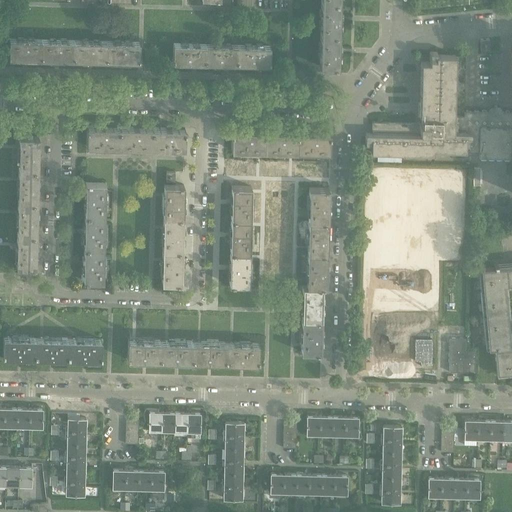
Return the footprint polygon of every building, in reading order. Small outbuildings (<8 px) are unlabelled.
[(340,2),(322,2),(321,34),(339,35),(340,21),(341,21),(341,16),(340,16),(340,2)] [(321,34),(321,41),(320,66),(338,67),(339,53),(340,53),(340,48),(339,48),(339,35),(321,34)] [(9,38),(9,57),(41,58),(42,39),(9,38)] [(489,38),(480,39),(481,51),(490,50),(489,38)] [(74,40),(42,39),(41,58),(74,59),(74,40)] [(74,40),(74,59),(106,60),(106,41),(74,40)] [(106,41),(106,60),(139,61),(139,42),(106,41)] [(173,43),(173,62),(181,62),(187,62),(192,62),(198,62),(205,62),(205,44),(198,44),(192,44),(187,44),(181,43),(173,43)] [(205,44),(205,62),(213,63),(219,63),(224,63),(229,63),(237,63),(237,45),(230,45),(224,44),(219,44),(213,44),(205,44)] [(237,45),(237,63),(245,63),(251,64),(256,64),(262,64),(270,64),(270,46),(262,45),(256,45),(251,45),(245,45),(237,45)] [(366,133),(365,144),(371,144),(371,153),(435,154),(435,151),(479,152),(479,158),(511,159),(511,152),(511,117),(511,113),(509,111),(506,111),(504,113),(503,113),(501,113),(501,111),(499,109),(493,109),(490,111),(490,112),(489,112),(487,112),(486,111),(483,111),(481,112),(480,112),(478,110),(475,110),(473,112),(472,112),(470,110),(467,110),(465,112),(464,112),(464,116),(454,116),(456,55),(437,54),(437,52),(430,52),(430,62),(421,62),(420,117),(422,117),(422,121),(421,123),(411,123),(404,123),(403,123),(396,123),(396,122),(395,122),(395,123),(388,122),(372,122),(372,130),(374,130),(374,133),(366,133)] [(119,147),(120,127),(87,126),(87,146),(119,147)] [(152,148),(153,128),(120,127),(119,147),(152,148)] [(185,148),(185,129),(153,128),(152,148),(185,148)] [(264,150),(265,131),(232,130),(231,150),(264,150)] [(297,151),(298,132),(265,131),(264,150),(297,151)] [(330,152),(330,133),(298,132),(297,151),(330,152)] [(38,170),(39,151),(39,137),(20,137),(19,169),(38,170)] [(37,202),(38,184),(38,170),(19,169),(18,202),(37,202)] [(175,181),(175,172),(175,171),(166,171),(166,180),(175,181)] [(104,215),(105,197),(105,183),(86,182),(85,215),(104,215)] [(183,217),(183,199),(184,185),(164,184),(163,217),(183,217)] [(250,219),(251,200),(251,186),(232,186),(231,219),(250,219)] [(328,221),(328,202),(329,188),(309,188),(308,221),(328,221)] [(36,235),(37,216),(37,202),(18,202),(17,235),(36,235)] [(104,248),(104,229),(104,215),(85,215),(84,248),(104,248)] [(182,250),(183,231),(183,217),(163,217),(163,250),(182,250)] [(250,252),(250,233),(250,219),(231,219),(230,252),(250,252)] [(327,254),(328,235),(328,221),(308,221),(308,254),(327,254)] [(36,268),(36,249),(36,235),(17,235),(16,267),(36,268)] [(103,281),(103,262),(104,248),(84,248),(83,280),(103,281)] [(181,283),(182,264),(182,250),(163,250),(162,282),(181,283)] [(249,285),(249,265),(250,252),(230,252),(229,284),(249,285)] [(326,287),(327,267),(327,254),(308,254),(307,286),(322,286),(326,287)] [(510,347),(504,281),(508,281),(508,284),(511,283),(511,265),(498,266),(497,264),(494,264),(494,267),(481,268),(489,348),(510,347)] [(321,319),(322,300),(322,286),(307,286),(303,286),(302,319),(321,319)] [(321,352),(321,333),(321,319),(302,319),(301,352),(321,352)] [(35,357),(36,338),(3,337),(3,356),(35,357)] [(68,358),(69,339),(36,338),(35,357),(68,358)] [(475,372),(475,350),(465,350),(465,338),(449,338),(449,372),(475,372)] [(101,359),(101,339),(69,339),(68,358),(101,359)] [(160,360),(161,341),(128,340),(128,360),(160,360)] [(193,361),(194,342),(161,341),(160,360),(193,361)] [(226,362),(226,342),(194,342),(193,361),(226,362)] [(258,363),(259,343),(226,342),(226,362),(258,363)] [(511,371),(511,350),(495,352),(496,373),(511,371)] [(17,426),(17,408),(4,407),(4,426),(17,426)] [(30,427),(30,408),(17,408),(17,426),(30,427)] [(42,427),(43,408),(30,408),(30,427),(42,427)] [(162,430),(162,411),(149,411),(149,430),(162,430)] [(174,430),(175,412),(162,411),(162,430),(174,430)] [(187,431),(188,412),(175,412),(174,430),(187,431)] [(187,431),(187,436),(200,437),(200,412),(188,412),(187,431)] [(319,434),(320,415),(307,415),(306,434),(319,434)] [(332,434),(333,416),(320,415),(319,434),(332,434)] [(345,435),(345,416),(333,416),(332,434),(345,435)] [(358,435),(358,416),(345,416),(345,435),(358,435)] [(86,430),(86,417),(67,417),(67,430),(86,430)] [(477,438),(477,420),(464,419),(464,438),(477,438)] [(489,438),(490,420),(477,420),(477,438),(489,438)] [(502,439),(503,420),(490,420),(489,438),(502,439)] [(511,439),(511,420),(503,420),(502,439),(511,439)] [(243,435),(244,421),(225,421),(225,434),(243,435)] [(401,438),(401,426),(383,425),(383,438),(401,438)] [(85,443),(86,430),(67,430),(67,442),(85,443)] [(243,447),(243,435),(225,434),(224,446),(243,447)] [(401,451),(401,438),(383,438),(382,451),(401,451)] [(85,456),(85,443),(67,442),(66,455),(85,456)] [(243,460),(243,447),(224,446),(224,459),(243,460)] [(401,464),(401,451),(382,451),(382,464),(401,464)] [(85,468),(85,456),(66,455),(66,468),(85,468)] [(242,472),(243,460),(224,459),(224,472),(242,472)] [(400,476),(401,464),(382,464),(382,476),(400,476)] [(18,485),(19,466),(6,466),(5,485),(18,485)] [(31,485),(32,467),(19,466),(18,485),(31,485)] [(84,481),(85,468),(66,468),(66,481),(84,481)] [(125,488),(126,469),(113,469),(112,487),(125,488)] [(138,488),(138,469),(126,469),(125,488),(138,488)] [(151,488),(151,470),(138,469),(138,488),(151,488)] [(164,489),(164,470),(151,470),(151,488),(164,489)] [(242,486),(242,472),(224,472),(223,485),(242,486)] [(270,489),(269,489),(269,496),(283,496),(283,492),(283,473),(270,473),(270,489)] [(295,492),(296,473),(283,473),(283,492),(295,492)] [(308,492),(309,474),(296,473),(295,492),(308,492)] [(321,493),(321,474),(309,474),(308,492),(321,493)] [(334,493),(334,474),(321,474),(321,493),(334,493)] [(347,493),(347,475),(334,474),(334,493),(347,493)] [(400,490),(400,476),(382,476),(381,489),(400,490)] [(441,496),(441,477),(428,477),(428,495),(441,496)] [(453,496),(453,478),(441,477),(441,496),(453,496)] [(466,496),(466,478),(453,478),(453,496),(466,496)] [(479,497),(479,478),(466,478),(466,496),(479,497)] [(84,494),(84,481),(66,481),(66,494),(84,494)] [(242,498),(242,486),(223,485),(223,498),(242,498)] [(400,502),(400,490),(381,489),(381,502),(400,502)]
